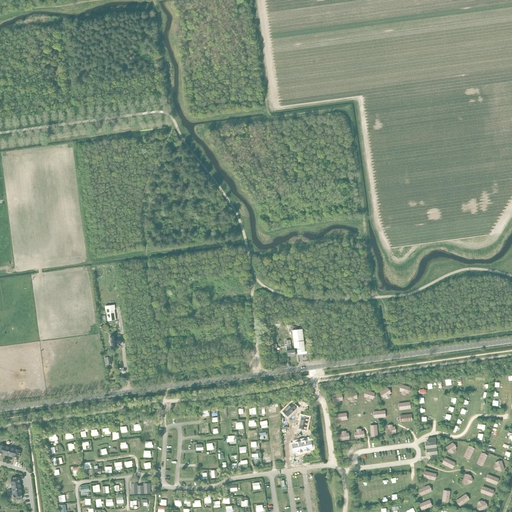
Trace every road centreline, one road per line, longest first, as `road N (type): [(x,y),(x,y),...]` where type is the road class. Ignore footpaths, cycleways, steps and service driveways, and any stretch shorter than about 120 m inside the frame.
road 1 (unclassified): [(0,409),(511,340)]
road 2 (track): [(365,238),(348,116),(269,114),(254,0)]
road 3 (residential): [(352,469),(467,471),(485,421),(481,402),(359,416)]
road 4 (track): [(511,330),(392,344),(382,296)]
road 5 (residential): [(161,480),(165,428),(176,425),(176,487)]
